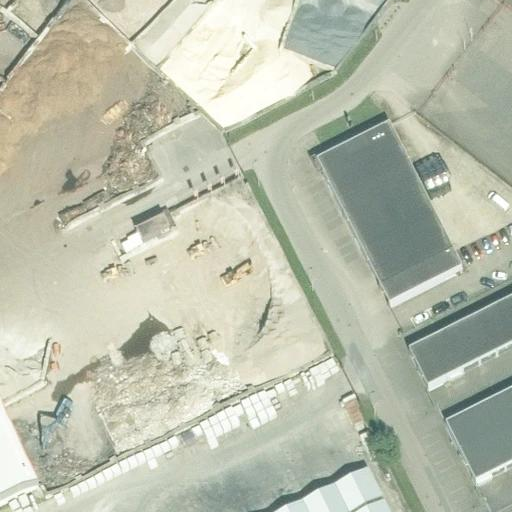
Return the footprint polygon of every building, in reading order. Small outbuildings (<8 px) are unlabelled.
[(0,100),(22,72),(3,58),(0,62),(0,100)] [(389,130),(327,162),(322,178),(389,311),(462,275),(389,130)] [(168,227),(141,239),(148,253),(174,241),(168,227)] [(511,304),(408,356),(427,394),(511,351),(511,304)] [(511,396),(445,430),(475,489),(511,469),(511,396)] [(0,509),(38,491),(0,414),(0,509)]
